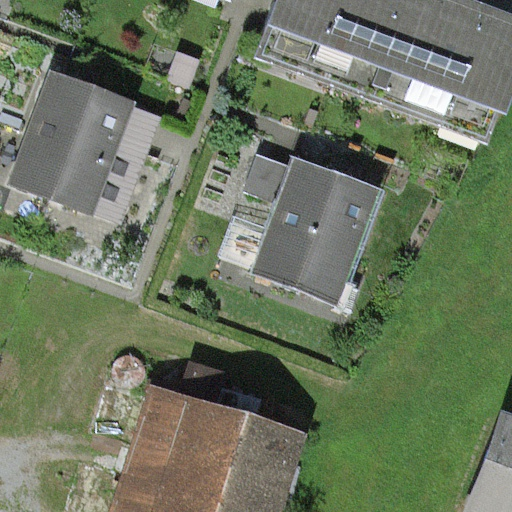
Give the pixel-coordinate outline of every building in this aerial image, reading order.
[(272,0),(258,38),(299,54),(293,67),(439,121),(443,108),(484,124),(511,47),(511,35),(415,0),(272,0)] [(49,85),(14,183),(112,220),(149,121),(80,96),(49,85)] [(293,174),(255,274),(326,299),(362,198),(323,184),(293,174)] [(110,511),(266,511),(290,443),(208,415),(221,379),(190,368),(175,411),(148,402),(110,511)] [(511,511),(511,431),(497,426),(465,511),(511,511)]
